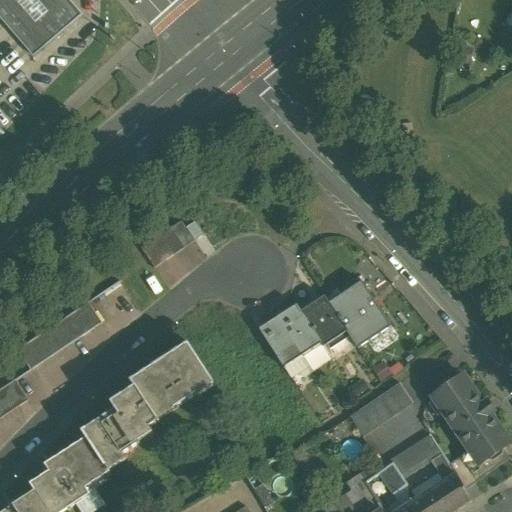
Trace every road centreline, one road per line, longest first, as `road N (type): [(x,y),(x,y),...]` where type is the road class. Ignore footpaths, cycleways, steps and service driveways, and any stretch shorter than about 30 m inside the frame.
road 1 (tertiary): [(229,56),(450,298)]
road 2 (residential): [(0,474),(78,390),(195,294),(251,270)]
road 3 (tertiary): [(0,252),(229,56)]
